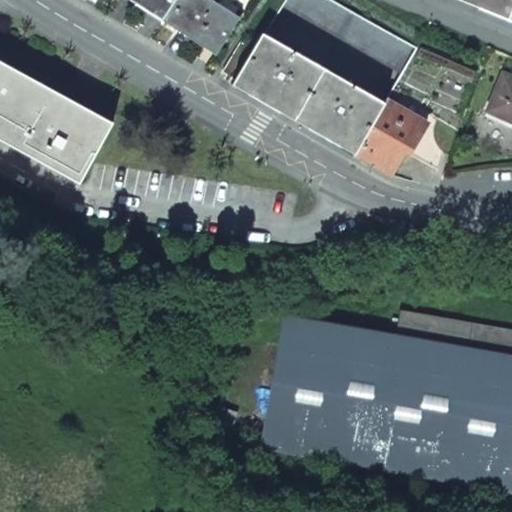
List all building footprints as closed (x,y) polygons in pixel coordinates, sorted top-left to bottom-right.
[(239,19),(209,0),(129,0),(215,56),(239,19)] [(417,48),(331,0),(284,0),(281,6),(401,75),(417,48)] [(511,0),(456,0),(511,22),(511,0)] [(383,105),(263,36),(253,51),(235,80),(231,86),(294,121),(354,156),(383,105)] [(253,51),(240,42),(221,72),(235,80),(253,51)] [(112,124),(0,62),(0,141),(79,185),(112,124)] [(511,122),(511,78),(503,74),(486,111),(511,122)] [(426,125),(385,101),(383,105),(354,156),(388,175),(402,152),(408,155),(426,125)] [(511,332),(400,313),(395,338),(511,357),(511,332)] [(511,357),(395,338),(284,318),(260,449),(511,493),(511,357)] [(236,414),(217,408),(208,440),(227,444),(236,414)]
